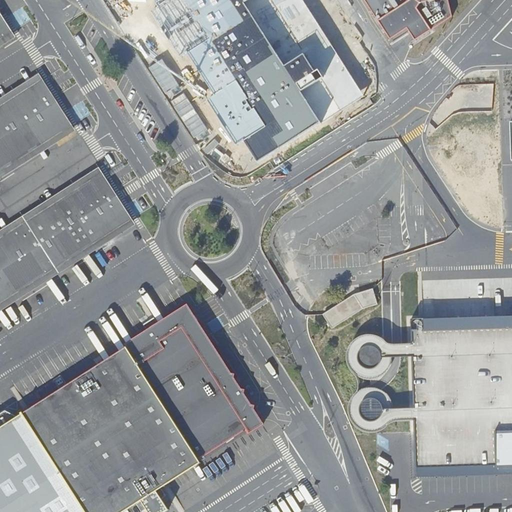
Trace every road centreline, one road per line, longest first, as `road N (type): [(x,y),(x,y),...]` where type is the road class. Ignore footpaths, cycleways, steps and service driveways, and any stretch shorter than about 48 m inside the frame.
road 1 (unclassified): [(379,511),(255,256),(251,232)]
road 2 (unclassified): [(201,268),(218,280),(354,511)]
road 3 (unclassified): [(416,95),(271,191)]
road 4 (unclassified): [(416,95),(505,0)]
road 5 (unknown): [(394,267),(303,307),(296,334)]
road 6 (unclassified): [(223,191),(199,191),(173,216),(179,254),(201,268)]
